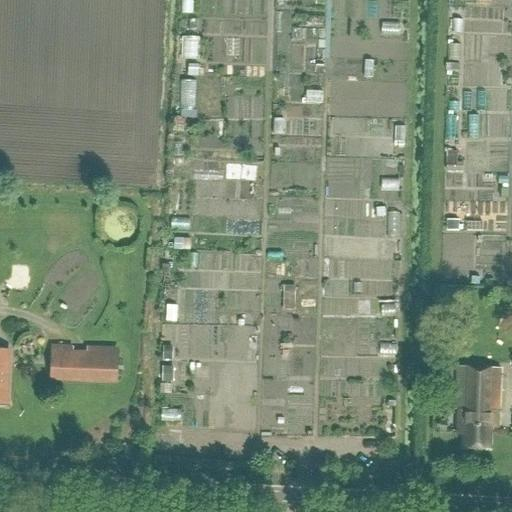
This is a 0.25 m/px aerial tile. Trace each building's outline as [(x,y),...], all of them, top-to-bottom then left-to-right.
[(327,21),(314,21),(315,34),(327,34),(327,21)] [(183,111),(196,111),(197,77),(184,77),(183,111)] [(488,177),(505,177),(506,148),(489,147),(488,177)] [(353,185),(354,200),(369,200),(368,185),(353,185)] [(116,353),(50,352),(50,376),(115,378),(116,353)] [(377,385),(376,362),(363,362),(363,385),(377,385)] [(455,368),(454,410),(457,411),(457,434),(462,435),(461,449),(488,450),(489,427),(495,427),(495,411),(499,411),(500,369),(455,368)]
